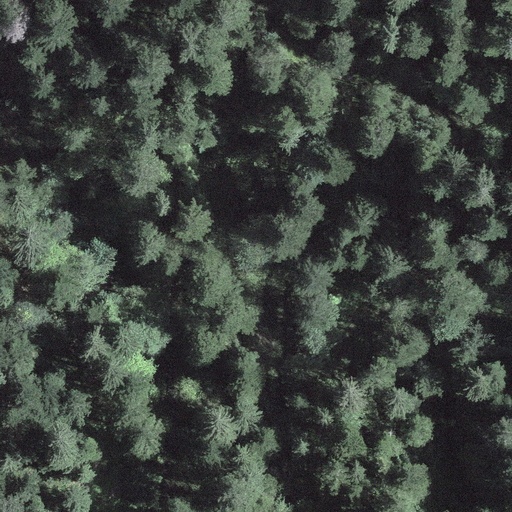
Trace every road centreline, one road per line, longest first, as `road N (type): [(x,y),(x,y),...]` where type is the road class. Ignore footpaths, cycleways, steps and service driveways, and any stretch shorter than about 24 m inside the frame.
road 1 (track): [(511,316),(356,307),(337,322),(327,345),(302,472)]
road 2 (track): [(93,511),(114,439),(109,392),(30,331),(0,278)]
